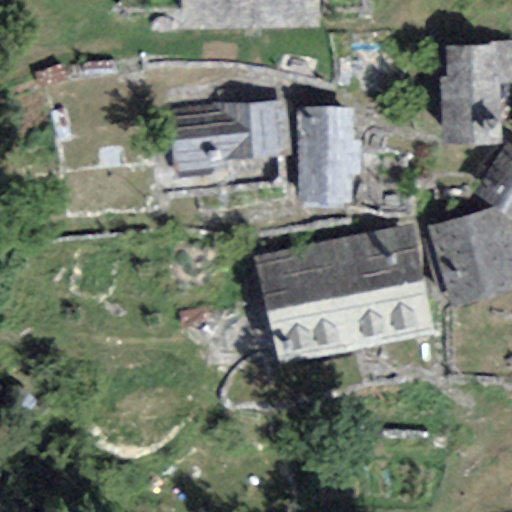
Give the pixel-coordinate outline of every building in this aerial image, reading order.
[(177,0),(178,29),(319,29),(318,0),(177,0)] [(438,74),(441,145),(502,143),(500,83),(511,82),(511,41),(443,44),(444,74),(438,74)] [(282,101),(170,112),(175,167),(288,155),(282,101)] [(299,207),(354,207),(354,171),(359,171),(359,143),(353,144),(353,111),(299,111),(299,207)] [(473,189),(511,215),(511,148),(504,143),(473,189)] [(428,227),(452,310),(511,292),(511,260),(496,207),(428,227)] [(410,223),(256,254),(278,364),(432,333),(410,223)]
